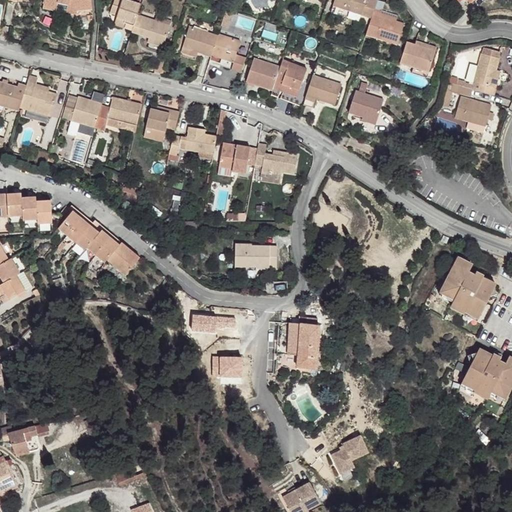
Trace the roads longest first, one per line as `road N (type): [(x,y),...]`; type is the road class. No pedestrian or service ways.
road 1 (residential): [(338,153),(302,231),(301,297),(275,304),(230,301),(177,272),(71,191),(0,167)]
road 2 (residential): [(0,47),(238,100),(338,153)]
road 3 (residential): [(338,153),(511,250)]
road 4 (unknown): [(262,303),(266,395),(302,452)]
